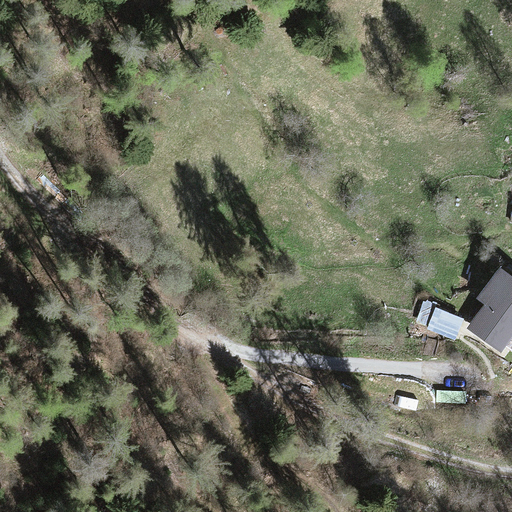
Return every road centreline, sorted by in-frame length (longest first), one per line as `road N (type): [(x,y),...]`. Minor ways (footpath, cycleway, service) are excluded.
road 1 (track): [(0,159),(59,222),(205,346),(468,374)]
road 2 (track): [(205,346),(361,445),(511,475)]
